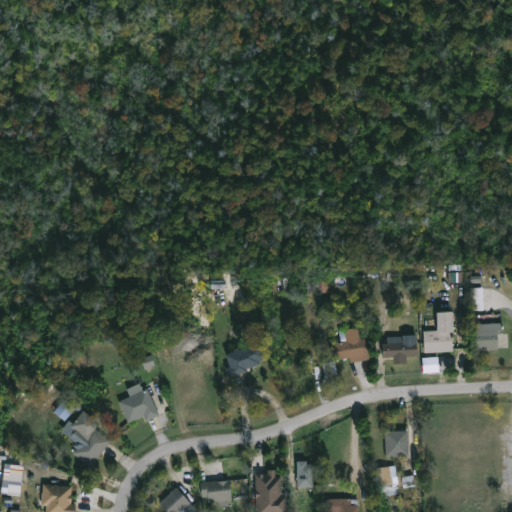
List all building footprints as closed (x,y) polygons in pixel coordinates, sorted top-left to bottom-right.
[(483,287),(470,287),(471,310),(483,310),(483,287)] [(450,332),(453,351),(428,352),(426,330),(436,330),(435,312),(451,311),(453,332),(450,332)] [(501,322),(502,333),(497,333),(497,349),(472,350),(472,331),(476,331),(476,323),(501,322)] [(358,327),(363,360),(349,362),(348,358),(334,361),(336,373),(324,375),(322,363),(332,361),(329,344),(340,342),(338,330),(358,327)] [(259,341),(265,358),(259,360),(260,363),(246,369),(246,370),(228,377),(225,368),(230,366),(225,354),(233,351),(232,349),(237,347),(238,349),(259,341)] [(401,356),(402,359),(397,359),(397,357),(382,357),(382,343),(416,343),(416,355),(401,356)] [(145,368),(155,365),(152,355),(142,358),(145,368)] [(140,387),(142,390),(145,388),(158,414),(145,421),(143,416),(128,424),(117,401),(128,396),(125,389),(138,382),(140,387)] [(102,450),(90,466),(72,452),(78,444),(68,436),(74,430),(71,426),(82,410),(98,422),(94,428),(109,440),(102,450)] [(408,457),(384,457),(384,431),(408,431),(408,457)] [(313,486),(296,485),(295,459),(306,459),(306,462),(312,462),(313,486)] [(23,464),(4,463),(2,494),(21,495),(23,464)] [(388,465),(390,477),(395,476),(396,484),(377,487),(374,468),(388,465)] [(274,467),(274,473),(287,473),(287,486),(281,486),(281,494),(286,494),(286,511),(254,511),(255,471),(266,471),(266,467),(274,467)] [(229,477),(232,503),(214,505),(213,498),(207,498),(207,495),(200,495),(199,481),(219,478),(219,480),(229,477)] [(73,511),(44,511),(44,505),(40,505),(42,484),(71,486),(70,503),(74,504),(73,511)] [(177,487),(196,507),(190,511),(168,511),(158,501),(171,488),(172,489),(176,485),(177,487)] [(358,497),(358,511),(325,511),(325,497),(358,497)]
